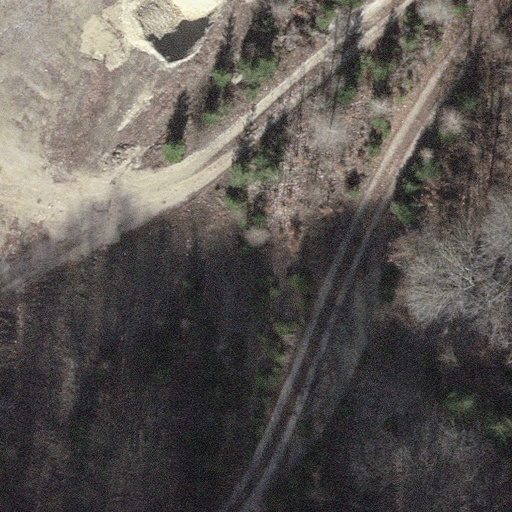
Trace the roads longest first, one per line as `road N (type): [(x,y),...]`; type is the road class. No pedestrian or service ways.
road 1 (track): [(225,511),(276,453),(312,331),(440,83),(508,0)]
road 2 (track): [(374,0),(43,278),(0,304)]
